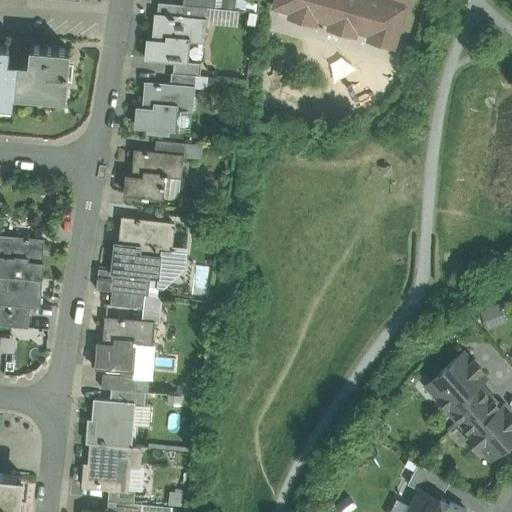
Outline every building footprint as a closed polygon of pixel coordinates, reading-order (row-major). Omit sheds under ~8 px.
[(276,0),(274,7),(395,42),(407,0),(276,0)] [(183,5),(158,2),(157,14),(183,16),(184,5),(183,5)] [(157,14),(155,14),(153,40),(147,39),(145,57),(174,60),(186,61),(189,41),(190,41),(190,39),(203,41),(205,19),(183,16),(157,14)] [(0,99),(12,100),(12,93),(15,68),(7,67),(8,46),(0,44),(0,99)] [(15,68),(12,93),(27,94),(28,88),(42,90),(42,96),(65,98),(69,49),(30,46),(28,62),(20,61),(20,69),(15,68)] [(201,62),(186,61),(174,60),(173,72),(200,74),(201,62)] [(173,72),(171,72),(170,84),(170,85),(193,87),(206,88),(207,75),(200,74),(173,72)] [(193,87),(170,85),(170,84),(145,81),(143,107),(137,106),(135,125),(148,126),(148,130),(168,132),(169,128),(190,130),(192,108),(193,87)] [(185,142),(156,139),(155,151),(155,152),(182,155),(184,155),(185,142)] [(155,151),(135,149),(132,175),(126,174),(124,192),(162,196),(164,176),(167,176),(167,174),(181,176),(182,155),(155,152),(155,151)] [(173,222),(122,217),(119,243),(115,242),(111,271),(112,271),(149,275),(158,276),(160,255),(154,254),(154,247),(170,249),(171,249),(171,252),(176,252),(176,251),(183,252),(184,249),(171,247),(173,222)] [(1,234),(0,234),(0,274),(41,278),(43,262),(41,262),(43,238),(1,234)] [(97,288),(114,290),(115,278),(111,278),(112,271),(111,271),(99,270),(97,288)] [(115,278),(114,290),(144,293),(147,294),(149,275),(112,271),(111,278),(115,278)] [(41,278),(0,274),(0,323),(27,326),(29,304),(39,305),(41,278)] [(149,275),(147,294),(156,295),(158,276),(149,275)] [(144,293),(114,290),(112,304),(143,307),(144,293)] [(478,309),(487,327),(506,319),(497,300),(478,309)] [(154,320),(105,316),(103,342),(97,342),(95,366),(132,369),(135,341),(152,342),(154,320)] [(462,351),(432,378),(440,388),(434,392),(449,409),(479,383),(485,377),(479,371),(482,368),(474,359),(471,361),(462,351)] [(134,375),(102,372),(101,387),(111,388),(133,390),(134,375)] [(479,383),(449,409),(459,421),(489,394),(479,383)] [(133,390),(111,388),(110,400),(94,398),(92,430),(88,429),(87,442),(90,442),(130,446),(130,445),(133,402),(144,403),(145,391),(133,390)] [(489,394),(459,421),(470,433),(500,407),(489,394)] [(500,407),(470,433),(471,434),(470,440),(474,444),(479,444),(491,457),(511,438),(511,415),(503,404),(500,407)] [(130,446),(90,442),(88,469),(83,469),(82,486),(109,488),(109,487),(128,488),(130,465),(140,466),(141,446),(130,445),(130,446)] [(449,480),(418,462),(408,482),(419,488),(440,498),(449,480)] [(19,511),(22,475),(0,472),(0,511),(19,511)] [(128,488),(109,487),(109,488),(108,500),(134,502),(134,501),(135,489),(128,488)] [(440,498),(419,488),(407,511),(465,511),(466,509),(450,501),(449,503),(440,498)] [(134,502),(108,500),(107,511),(110,511),(140,511),(142,501),(134,501),(134,502)]
